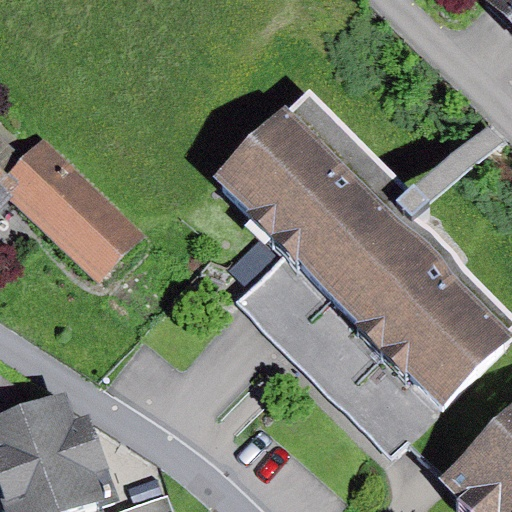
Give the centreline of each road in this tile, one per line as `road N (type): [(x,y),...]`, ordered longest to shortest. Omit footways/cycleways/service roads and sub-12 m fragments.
road 1 (unclassified): [(236,511),(0,342)]
road 2 (residential): [(511,113),(400,0)]
